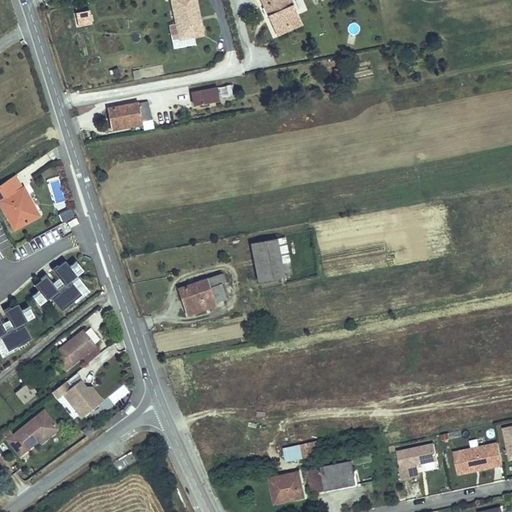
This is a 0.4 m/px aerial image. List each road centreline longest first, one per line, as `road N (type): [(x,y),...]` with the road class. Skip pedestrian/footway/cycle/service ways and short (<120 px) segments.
road 1 (unclassified): [(24,0),(100,229)]
road 2 (residential): [(9,511),(159,403)]
road 3 (residential): [(0,380),(97,301),(121,293)]
road 4 (unclassified): [(159,403),(210,511)]
